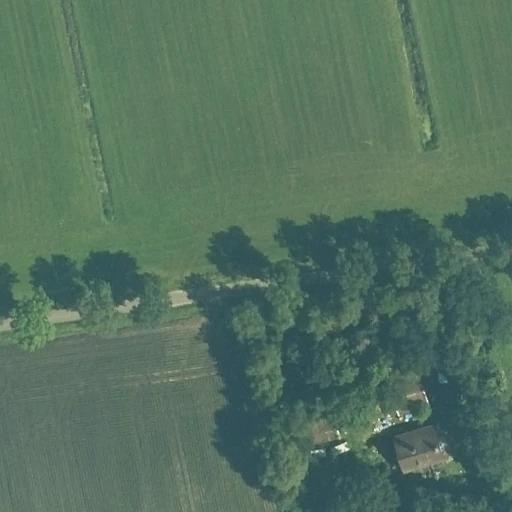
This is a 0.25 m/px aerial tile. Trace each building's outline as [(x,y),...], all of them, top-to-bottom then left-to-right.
[(397,412),(428,403),(416,361),(385,370),(397,412)] [(354,424),(378,419),(374,400),(350,405),(354,424)] [(300,426),(313,451),(340,437),(327,412),(300,426)] [(487,446),(502,442),(506,441),(501,418),(482,422),(487,446)] [(405,469),(443,457),(433,424),(395,436),(405,469)]
